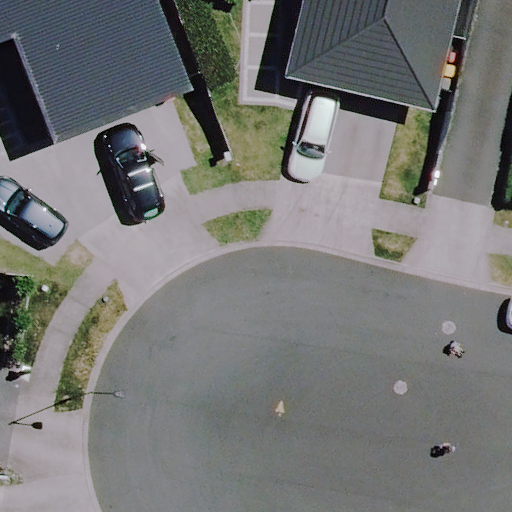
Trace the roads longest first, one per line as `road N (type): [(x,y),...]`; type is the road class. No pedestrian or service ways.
road 1 (residential): [(435,380),(511,19)]
road 2 (residential): [(435,380),(275,437)]
